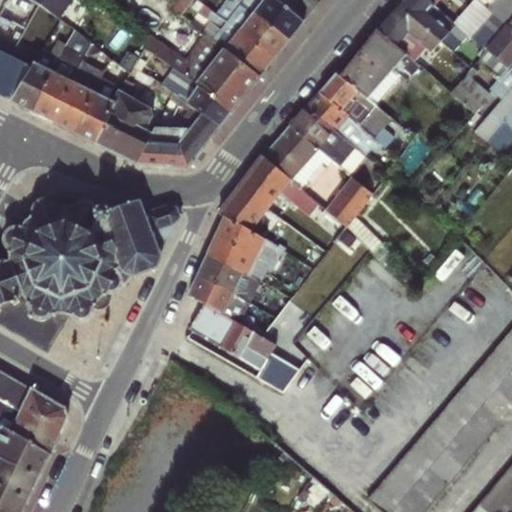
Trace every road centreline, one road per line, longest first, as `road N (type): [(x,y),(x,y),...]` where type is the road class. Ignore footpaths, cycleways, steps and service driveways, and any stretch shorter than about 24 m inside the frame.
road 1 (unknown): [(140,332),(380,511)]
road 2 (tertiary): [(105,403),(209,186)]
road 3 (tertiary): [(360,0),(209,186)]
road 4 (residential): [(25,145),(122,180),(209,186)]
road 5 (residential): [(0,343),(105,403)]
road 6 (tertiary): [(52,511),(105,403)]
